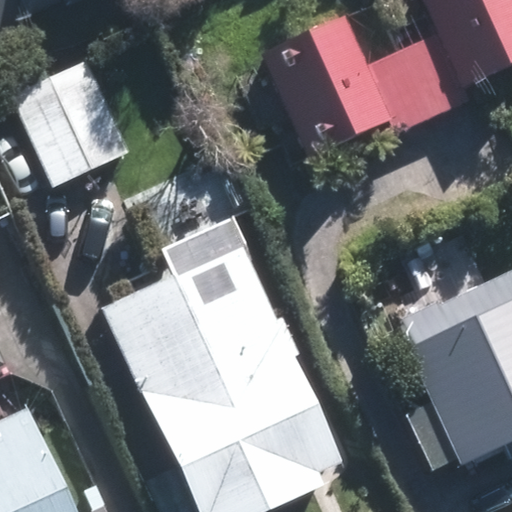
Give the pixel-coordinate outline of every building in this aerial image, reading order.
[(0,0),(0,21),(45,0),(0,0)] [(511,58),(511,0),(413,0),(428,30),(356,63),(333,14),(253,51),(300,155),(380,118),(386,132),(459,97),(453,86),(511,58)] [(118,158),(79,67),(4,101),(42,191),(118,158)] [(219,230),(245,219),(237,202),(211,213),(219,230)] [(331,459),(232,240),(94,303),(188,511),(245,511),(314,481),(308,469),(331,459)] [(511,270),(509,264),(389,320),(400,342),(395,345),(450,463),(511,434),(511,270)] [(0,511),(69,511),(16,399),(0,406),(0,511)]
